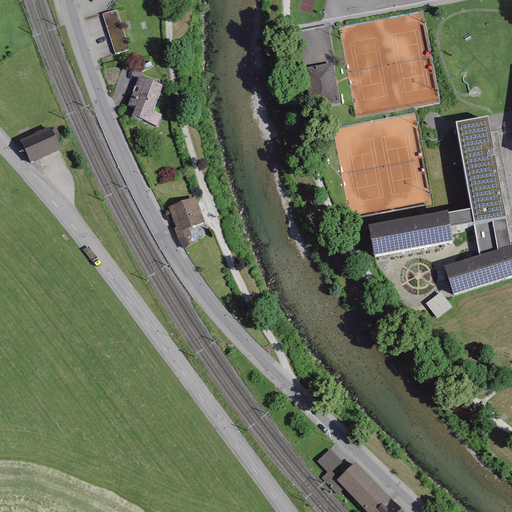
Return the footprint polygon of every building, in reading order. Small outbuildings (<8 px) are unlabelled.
[(121,11),(104,16),(117,56),(134,51),(121,11)] [(342,105),(335,66),(312,70),(319,109),(342,105)] [(169,89),(143,80),(134,107),(145,111),(141,124),(163,132),(168,116),(161,113),(169,89)] [(511,187),(500,122),(459,129),(474,215),(458,218),(461,233),(476,230),(511,222),(511,187)] [(53,124),(20,139),(31,162),(63,148),(53,124)] [(202,199),(175,210),(185,233),(182,234),(189,252),(200,248),(197,241),(200,239),(197,232),(213,226),(202,199)] [(458,218),(379,232),(384,260),(463,246),(461,233),(458,218)] [(511,222),(476,230),(481,256),(511,246),(511,222)] [(511,246),(481,256),(445,267),(454,297),(511,278),(511,246)] [(441,292),(426,304),(438,319),(453,307),(441,292)] [(365,509),(381,493),(356,466),(341,481),(332,472),(341,463),(330,451),(319,462),(330,473),(323,480),(337,494),(344,487),(365,509)] [(399,511),(381,493),(365,509),(367,511),(399,511)]
